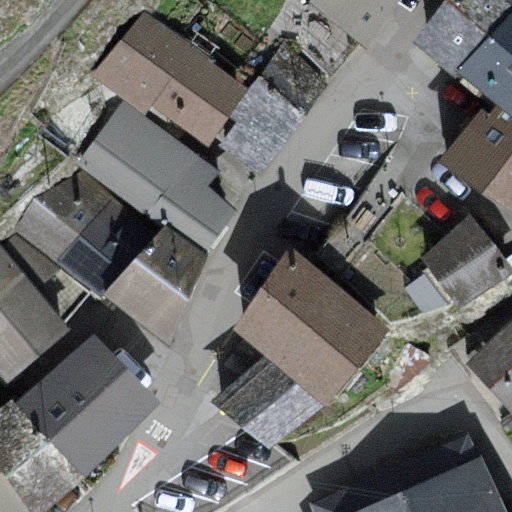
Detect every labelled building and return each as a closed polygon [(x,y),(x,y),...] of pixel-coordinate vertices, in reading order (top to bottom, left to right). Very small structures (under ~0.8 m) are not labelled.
[(310,0),(368,45),(396,0),(310,0)] [(451,69),(511,6),(511,0),(440,0),(414,37),(451,69)] [(511,115),(511,6),(451,69),(511,115)] [(227,114),(247,87),(146,10),(91,74),(124,97),(145,113),(151,103),(206,143),(227,114)] [(328,82),(283,39),(247,87),(227,114),(235,121),(218,146),(261,173),(328,82)] [(145,113),(124,97),(76,164),(82,169),(116,193),(145,214),(199,151),(145,113)] [(511,129),(483,104),(437,161),(511,211),(511,129)] [(220,166),(199,151),(145,214),(159,224),(164,219),(204,249),(235,205),(210,181),(220,166)] [(56,260),(116,193),(82,169),(34,198),(16,229),(56,260)] [(102,290),(159,224),(145,214),(116,193),(56,260),(102,290)] [(511,264),(470,212),(420,256),(459,307),(511,267),(511,264)] [(168,340),(204,249),(164,219),(159,224),(102,290),(168,340)] [(0,243),(0,376),(6,385),(69,327),(0,243)] [(387,324),(301,248),(233,325),(263,351),(323,403),(387,324)] [(447,302),(423,270),(404,287),(424,313),(447,302)] [(511,321),(474,357),(511,401),(511,321)] [(157,397),(97,332),(14,399),(82,478),(157,397)] [(268,446),(323,403),(263,351),(210,399),(229,414),(268,446)] [(0,466),(33,511),(35,511),(82,478),(14,399),(0,408),(0,466)] [(504,511),(480,455),(344,511),(504,511)] [(0,511),(33,511),(0,466),(0,511)]
